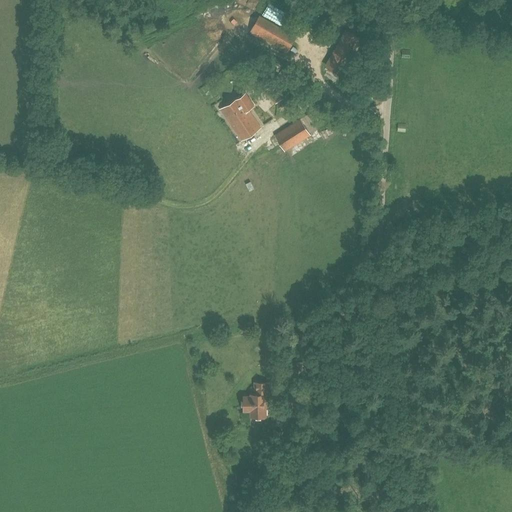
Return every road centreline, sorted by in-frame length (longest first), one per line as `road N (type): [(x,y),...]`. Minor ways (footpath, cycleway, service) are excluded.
road 1 (unclassified): [(418,511),(382,256),(393,0)]
road 2 (track): [(42,171),(196,208),(219,195),(244,160)]
